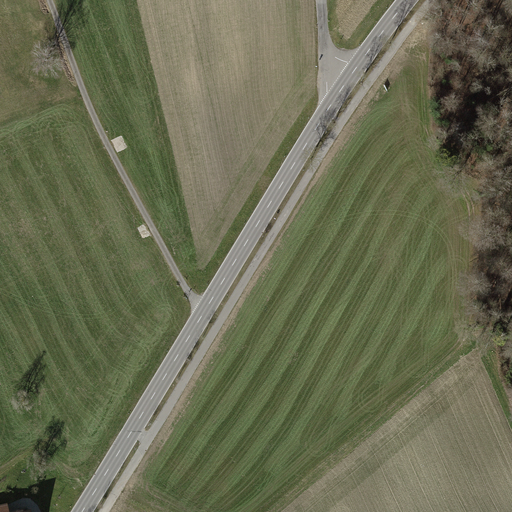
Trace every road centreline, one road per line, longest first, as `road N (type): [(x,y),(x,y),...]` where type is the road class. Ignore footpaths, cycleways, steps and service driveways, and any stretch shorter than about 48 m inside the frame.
road 1 (unclassified): [(50,0),(119,168),(202,316)]
road 2 (secondary): [(202,316),(341,89)]
road 3 (secondary): [(81,511),(202,316)]
